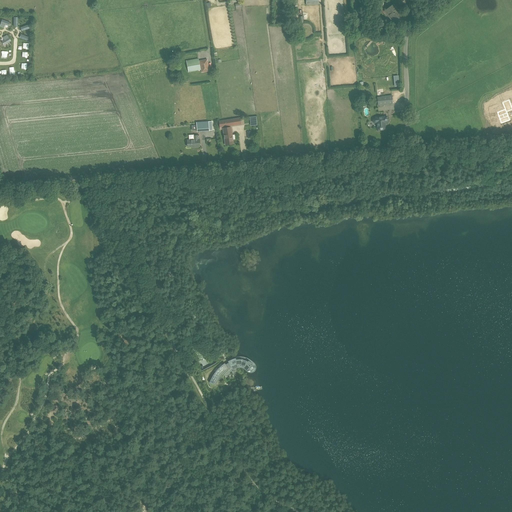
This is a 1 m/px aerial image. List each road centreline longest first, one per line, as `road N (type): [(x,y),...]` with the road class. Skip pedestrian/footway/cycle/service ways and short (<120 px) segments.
road 1 (unclassified): [(405,146),(0,185)]
road 2 (unclassified): [(405,146),(406,36),(444,0)]
